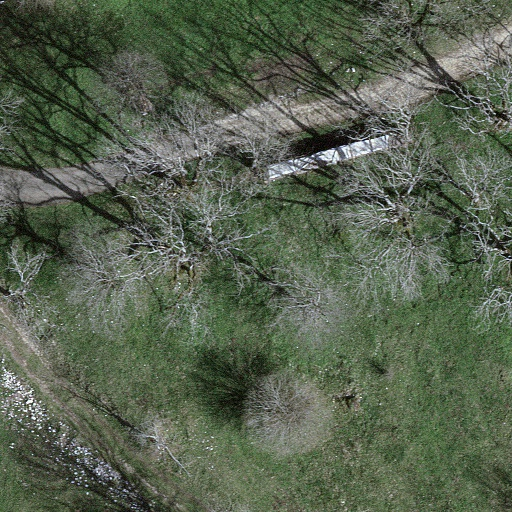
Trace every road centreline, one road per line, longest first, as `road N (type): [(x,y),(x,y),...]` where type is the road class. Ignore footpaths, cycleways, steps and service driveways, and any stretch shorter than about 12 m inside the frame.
road 1 (track): [(0,160),(104,169),(237,141),(450,75),(511,37)]
road 2 (track): [(0,313),(185,511)]
